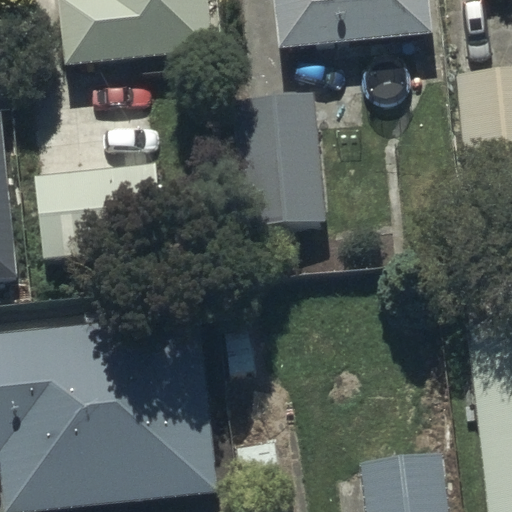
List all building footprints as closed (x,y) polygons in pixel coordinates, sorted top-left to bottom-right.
[(72,0),(55,1),(60,69),(207,57),(202,0),(72,0)] [(268,0),(274,54),(426,40),(422,0),(268,0)] [(511,77),(450,84),(459,180),(511,174),(511,77)] [(319,225),(307,100),(229,107),(241,233),(319,225)] [(0,116),(0,285),(17,284),(0,116)] [(157,173),(37,181),(43,265),(163,257),(157,173)] [(0,462),(5,511),(100,511),(217,500),(198,321),(0,341),(0,462)] [(511,511),(511,333),(467,338),(483,511),(511,511)] [(281,496),(276,446),(238,450),(243,500),(281,496)] [(447,511),(442,463),(361,472),(365,511),(447,511)]
